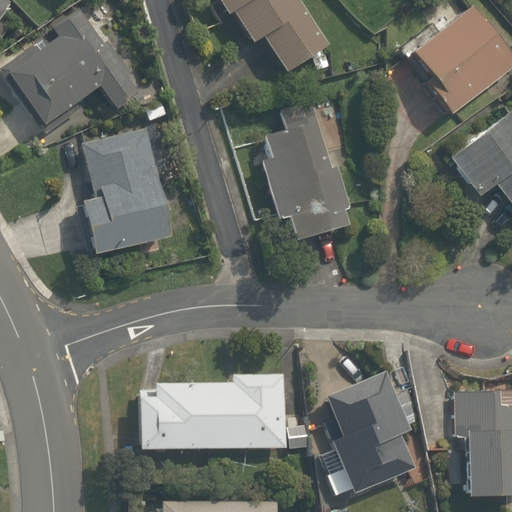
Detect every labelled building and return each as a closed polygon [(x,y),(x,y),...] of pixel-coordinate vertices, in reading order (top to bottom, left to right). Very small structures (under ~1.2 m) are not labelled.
[(0,0),(0,21),(11,10),(0,0)] [(295,0),(212,0),(230,26),(234,23),(254,54),(264,47),(285,79),(329,50),(295,0)] [(423,93),(451,129),(511,81),(511,56),(470,2),(402,54),(429,88),(423,93)] [(80,11),(54,31),(62,41),(5,83),(42,134),(99,92),(122,122),(148,103),(80,11)] [(511,108),(449,160),(486,205),(497,196),(511,214),(511,108)] [(272,159),(260,162),(276,222),(268,224),(277,259),(346,241),(316,125),(267,138),(272,159)] [(152,131),(85,144),(96,203),(79,207),(90,266),(175,250),(152,131)] [(138,394),(139,459),(288,457),(288,465),(305,465),(305,418),(286,418),(285,372),(236,373),(237,392),(138,394)] [(319,429),(354,507),(416,478),(400,443),(410,438),(382,376),(322,404),(331,424),(319,429)] [(502,392),(453,393),(453,446),(466,446),(467,508),(511,507),(511,412),(502,413),(502,392)]
